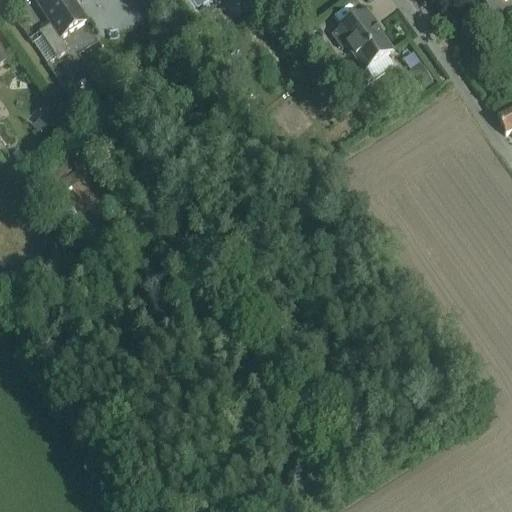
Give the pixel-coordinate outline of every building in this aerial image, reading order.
[(86,24),(70,0),(40,0),(35,4),(51,27),(39,35),(56,62),(68,54),(60,41),(86,24)] [(157,0),(136,0),(144,10),(157,0)] [(258,11),(249,0),(220,0),(241,0),(248,10),(244,13),(248,18),(258,11)] [(511,0),(477,0),(494,25),(511,13),(511,0)] [(374,29),(376,28),(367,14),(332,38),(342,52),(346,49),(364,74),(393,54),(380,37),(380,38),(374,29)] [(0,68),(9,62),(0,48),(0,68)] [(419,93),(432,84),(421,67),(408,77),(419,93)] [(511,112),(496,120),(506,139),(511,136),(511,112)] [(44,116),(33,129),(42,136),(52,123),(44,116)] [(75,160),(32,189),(59,228),(76,216),(62,196),(88,179),(75,160)]
